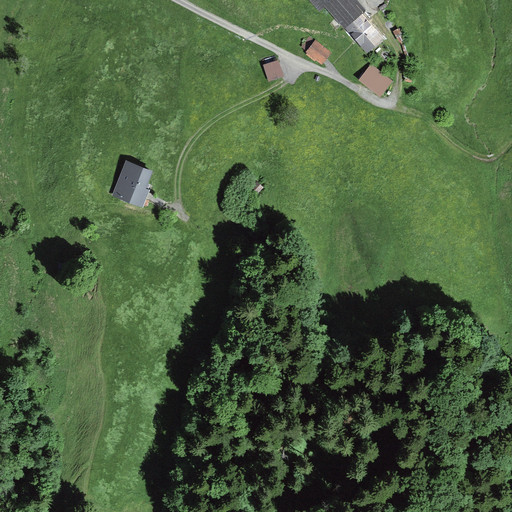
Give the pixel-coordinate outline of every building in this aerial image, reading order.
[(355,0),(322,0),(367,54),(387,39),(355,0)] [(311,32),(302,44),(308,49),(317,37),(311,32)] [(317,42),(308,53),(325,65),(333,54),(317,42)] [(280,60),(263,64),(267,81),(284,76),(280,60)] [(372,64),(362,77),(383,94),(393,81),(372,64)] [(154,171),(130,162),(124,179),(129,181),(123,199),(141,206),(154,171)] [(256,178),(249,185),(257,193),(264,185),(256,178)]
